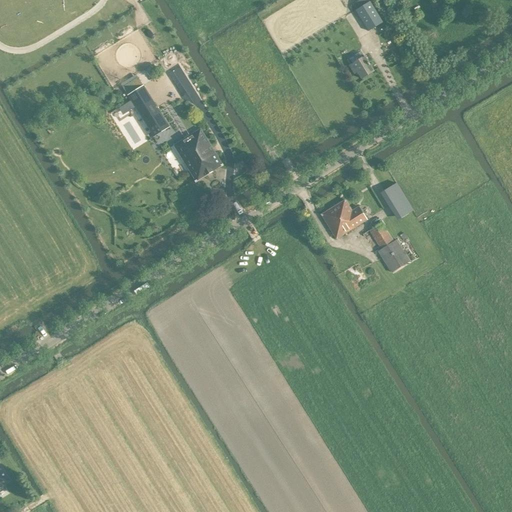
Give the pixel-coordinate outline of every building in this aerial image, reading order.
[(357,8),(368,0),(358,0),(354,4),(357,8)] [(369,1),(355,10),(375,41),(389,32),(369,1)] [(374,70),(364,55),(350,64),(353,70),(355,68),(361,78),(374,70)] [(128,95),(143,85),(138,77),(123,87),(128,95)] [(128,95),(154,136),(170,126),(144,85),(128,95)] [(222,165),(200,128),(173,144),(196,181),(222,165)] [(384,190),(401,217),(413,210),(396,183),(384,190)] [(321,214),(336,239),(353,229),(352,227),(359,223),(360,222),(368,217),(362,207),(353,212),(345,200),(321,214)] [(381,223),(369,231),(381,249),(378,251),(391,272),(410,261),(396,240),(394,242),(381,223)] [(0,485),(10,479),(0,463),(0,485)]
